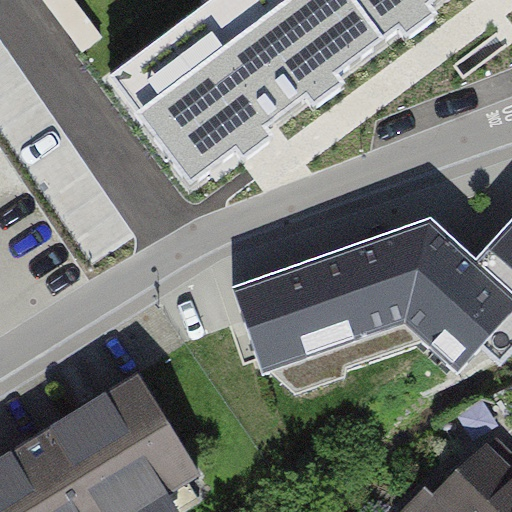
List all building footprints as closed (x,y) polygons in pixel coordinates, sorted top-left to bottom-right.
[(263,0),(127,102),(192,189),(237,155),(244,165),(260,154),(275,142),(268,132),(308,102),(315,112),(346,89),(339,79),(400,33),(408,43),(439,20),(431,10),(445,0),(263,0)] [(0,130),(0,197),(29,182),(0,130)] [(511,370),(511,211),(486,242),(428,199),(243,268),(270,355),(408,303),(506,378),(511,370)] [(147,381),(0,466),(0,511),(174,511),(212,490),(147,381)] [(511,511),(511,417),(398,511),(511,511)]
